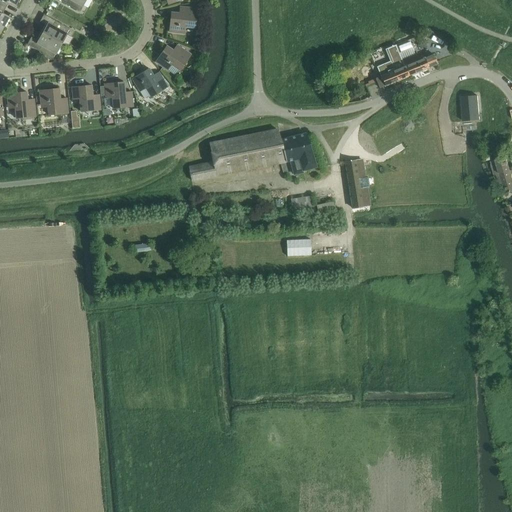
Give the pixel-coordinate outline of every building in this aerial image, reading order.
[(85,0),(58,0),(79,12),(85,0)] [(0,25),(4,28),(9,18),(0,13),(3,8),(0,6),(0,25)] [(171,13),(169,32),(181,34),(182,27),(195,29),(197,9),(182,8),(181,14),(171,13)] [(47,26),(43,34),(61,44),(69,29),(44,15),(40,22),(47,26)] [(61,44),(43,34),(38,41),(31,37),(27,45),(53,59),(61,44)] [(381,77),(376,79),(380,88),(409,76),(406,67),(405,67),(403,61),(402,61),(400,54),(396,45),(386,49),(391,62),(377,68),(381,77)] [(166,46),(155,63),(165,69),(175,76),(179,71),(180,71),(191,55),(178,47),(175,52),(166,46)] [(413,49),(400,54),(402,61),(403,61),(405,67),(406,67),(409,76),(428,68),(429,68),(438,64),(434,55),(425,59),(418,61),(415,56),(413,49)] [(149,69),(132,79),(144,99),(150,96),(151,98),(167,87),(160,74),(154,78),(149,69)] [(106,99),(104,99),(105,107),(113,106),(113,109),(133,107),(132,94),(125,95),(124,83),(104,85),(106,99)] [(91,86),(72,88),(73,100),(80,99),(81,112),(100,110),(99,98),(93,98),(91,86)] [(49,115),(64,114),(68,114),(67,101),(60,102),(59,89),(40,91),(41,105),(47,105),(49,115)] [(15,105),(16,119),(35,117),(34,102),(28,103),(26,93),(7,94),(8,106),(15,105)] [(461,97),(463,121),(480,120),(478,96),(461,97)] [(213,163),(189,167),(191,181),(290,161),(294,175),(303,173),(303,171),(319,167),(307,133),(280,140),(278,130),(209,144),(213,163)] [(498,167),(492,169),(495,178),(496,178),(498,184),(503,184),(506,194),(511,191),(511,178),(511,175),(511,174),(511,171),(511,170),(510,171),(505,155),(495,158),(498,167)] [(362,160),(345,163),(352,208),(369,206),(362,160)] [(311,196),(290,199),(292,210),(313,207),(311,196)] [(334,202),(316,206),(318,213),(336,210),(334,202)] [(150,244),(134,246),(135,253),(151,251),(150,244)]
